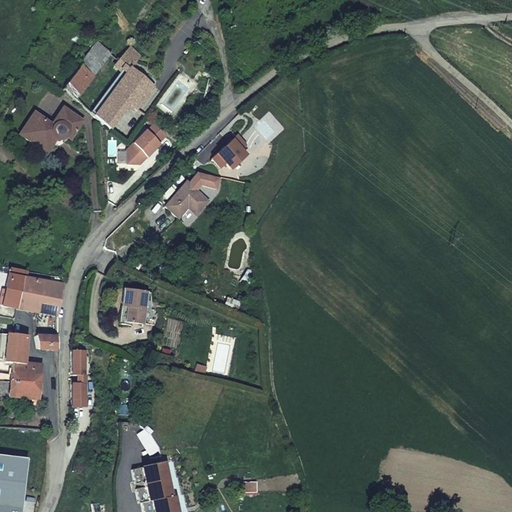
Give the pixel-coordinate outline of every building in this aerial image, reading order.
[(110,54),(97,43),(80,66),(92,76),(110,54)] [(114,67),(124,75),(129,68),(131,70),(140,58),(129,49),(114,67)] [(80,66),(64,87),(65,88),(76,97),(92,76),(80,66)] [(124,75),(94,115),(109,129),(128,104),(135,110),(152,87),(131,70),(129,68),(124,75)] [(71,115),(72,114),(63,107),(51,125),(40,118),(29,135),(45,145),(52,134),(53,135),(54,136),(56,137),(57,138),(59,138),(62,138),(65,137),(67,136),(71,138),(81,123),(71,115)] [(83,120),(72,114),(71,115),(81,123),(83,120)] [(153,123),(146,131),(158,144),(168,135),(153,123)] [(146,131),(145,130),(125,151),(125,165),(138,166),(159,144),(158,144),(146,131)] [(235,136),(224,147),(228,151),(239,140),(235,136)] [(230,170),(244,157),(245,155),(244,154),(241,151),(243,149),(244,148),(244,145),(243,144),(239,140),(228,151),(224,147),(211,159),(219,168),(224,164),(230,170)] [(220,179),(197,173),(187,185),(185,183),(164,207),(177,219),(187,208),(194,215),(207,202),(196,193),(201,187),(218,190),(220,179)] [(3,267),(1,273),(7,274),(1,304),(1,305),(15,308),(21,276),(22,271),(3,267)] [(21,276),(15,308),(35,311),(57,315),(63,284),(21,276)] [(147,293),(123,290),(121,307),(128,308),(126,323),(144,325),(147,293)] [(38,383),(31,383),(32,364),(23,363),(25,336),(10,335),(6,335),(3,361),(11,362),(10,374),(0,373),(0,394),(38,398),(38,383)] [(57,350),(56,337),(35,336),(36,349),(57,350)] [(70,351),(70,376),(76,376),(83,376),(83,351),(70,351)] [(31,383),(38,383),(39,365),(32,364),(31,383)] [(83,376),(76,376),(76,379),(76,387),(80,387),(80,380),(85,380),(85,376),(83,376)] [(70,379),(71,407),(85,407),(85,380),(80,380),(80,387),(76,387),(76,379),(70,379)] [(163,464),(131,471),(138,504),(141,503),(142,511),(176,511),(174,497),(171,497),(163,464)]
